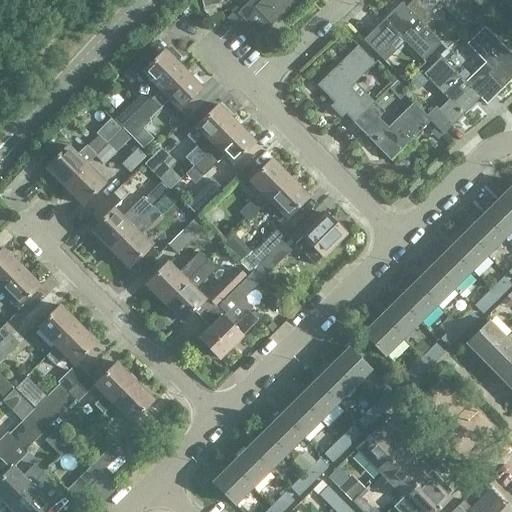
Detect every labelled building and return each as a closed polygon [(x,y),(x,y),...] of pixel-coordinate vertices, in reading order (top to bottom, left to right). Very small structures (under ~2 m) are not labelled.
[(267,0),(266,1),(265,0),(262,0),(254,8),(272,26),(299,0),(267,0)] [(413,0),(405,8),(423,26),(433,17),(430,13),(439,4),(465,30),(482,13),(469,0),(413,0)] [(423,26),(405,8),(401,3),(363,40),(381,59),(391,49),(388,46),(399,36),(424,62),(441,45),(423,26)] [(469,87),(480,99),(486,104),(511,78),(511,56),(484,27),(466,45),(492,71),(482,80),(479,77),(469,87)] [(317,86),(334,104),(330,107),(341,118),(345,115),(353,123),(371,106),(374,103),(365,94),(358,101),(348,90),(375,64),(357,46),(317,86)] [(143,73),(152,82),(114,120),(123,129),(140,112),(153,100),(161,91),(183,70),(176,63),(180,59),(170,49),(166,52),(165,51),(155,60),(147,52),(128,70),(137,78),(143,73)] [(480,99),(469,87),(441,58),(424,75),(449,100),(438,111),(435,108),(425,117),(430,122),(435,128),(443,135),(480,99)] [(402,67),(396,74),(403,81),(410,75),(402,67)] [(202,88),(183,70),(161,91),(180,110),(202,88)] [(104,98),(112,110),(123,103),(115,91),(104,98)] [(123,129),(133,139),(151,122),(149,120),(161,108),(153,100),(140,112),(123,129)] [(371,106),(353,123),(390,161),(430,122),(425,117),(412,104),(387,128),(377,118),(380,115),(371,106)] [(196,146),(185,158),(194,166),(237,124),(219,105),(196,127),(204,135),(195,145),(196,146)] [(98,135),(107,145),(122,130),(111,120),(96,134),(98,135)] [(255,142),(237,124),(194,166),(204,176),(224,155),(233,164),(255,142)] [(430,133),(437,140),(443,135),(435,128),(430,133)] [(98,135),(87,146),(96,156),(107,145),(98,135)] [(96,156),(95,158),(103,166),(116,153),(107,145),(96,156)] [(87,165),(95,158),(96,156),(87,146),(77,155),(68,146),(46,168),(65,187),(87,165)] [(170,157),(161,148),(145,164),(154,172),(170,157)] [(131,173),(144,159),(135,151),(122,165),(131,173)] [(268,201),(291,178),(273,160),(250,182),(268,201)] [(36,161),(23,173),(31,181),(44,169),(36,161)] [(106,184),(87,165),(65,187),(83,206),(106,184)] [(291,178),(268,201),(287,220),(310,197),(291,178)] [(185,206),(196,217),(221,191),(211,181),(185,206)] [(511,187),(499,201),(511,213),(511,187)] [(153,208),(162,216),(177,201),(167,192),(153,207),(153,208)] [(142,197),(122,218),(114,209),(121,202),(113,194),(91,216),(99,224),(92,232),(110,250),(153,207),(142,197)] [(261,209),(252,200),(239,212),(248,221),(261,209)] [(511,233),(511,213),(499,201),(482,217),(505,240),(511,233)] [(153,207),(110,250),(129,268),(134,263),(143,271),(160,255),(159,254),(167,246),(149,228),(161,215),(153,208),(153,207)] [(305,256),(314,265),(345,234),(326,214),(304,236),(314,247),(305,256)] [(482,217),(465,234),(488,257),(505,240),(482,217)] [(168,245),(177,254),(201,232),(192,222),(168,245)] [(278,228),(253,253),(251,251),(244,258),(254,268),(287,236),(278,228)] [(465,234),(448,251),(471,274),(488,257),(465,234)] [(0,253),(0,290),(22,269),(3,250),(0,253)] [(448,251),(431,268),(454,291),(471,274),(448,251)] [(199,253),(188,264),(196,272),(207,261),(199,253)] [(269,256),(251,273),(260,282),(278,265),(269,256)] [(215,269),(207,261),(196,272),(187,281),(164,304),(183,322),(205,300),(195,289),(215,269)] [(164,304),(187,281),(168,262),(146,285),(164,304)] [(206,298),(215,307),(247,276),(238,268),(206,298)] [(454,291),(431,268),(414,284),(437,307),(454,291)] [(22,269),(0,290),(0,309),(9,300),(18,310),(40,287),(22,269)] [(243,298),(260,282),(251,273),(235,290),(243,298)] [(503,277),(489,292),(497,300),(511,286),(503,277)] [(414,284),(397,301),(420,324),(437,307),(414,284)] [(259,321),(240,302),(243,298),(235,290),(218,306),(226,314),(223,316),(200,339),(220,359),(259,321)] [(497,300),(489,292),(474,306),(482,314),(497,300)] [(511,293),(502,303),(510,311),(511,308),(511,293)] [(269,294),(263,300),(263,303),(270,310),(277,303),(269,294)] [(420,324),(397,301),(380,318),(403,341),(420,324)] [(56,347),(78,325),(59,307),(37,328),(56,347)] [(469,311),(455,325),(463,334),(478,319),(469,311)] [(403,341),(380,318),(363,335),(386,358),(403,341)] [(483,363),(506,341),(489,323),(466,346),(483,363)] [(78,325),(56,347),(46,357),(56,366),(65,356),(75,366),(97,344),(78,325)] [(463,334),(455,325),(441,339),(449,348),(463,334)] [(2,328),(0,330),(0,346),(11,336),(2,328)] [(0,362),(19,344),(11,336),(0,346),(0,362)] [(511,368),(511,346),(506,341),(483,363),(500,380),(511,368)] [(421,359),(429,367),(444,352),(436,344),(421,359)] [(332,366),(354,389),(371,372),(349,349),(332,366)] [(429,367),(421,359),(407,373),(415,381),(429,367)] [(95,386),(104,395),(95,405),(103,414),(113,404),(135,382),(117,364),(95,386)] [(332,366),(315,383),(337,406),(354,389),(332,366)] [(511,368),(500,380),(511,392),(511,368)] [(135,382),(113,404),(132,423),(154,401),(135,382)] [(337,406),(315,383),(298,400),(320,423),(337,406)] [(42,418),(67,393),(59,385),(34,410),(42,418)] [(385,395),(372,407),(381,415),(395,401),(387,392),(385,395)] [(67,393),(42,418),(51,426),(76,401),(67,393)] [(320,423),(298,400),(281,417),(303,439),(320,423)] [(372,407),(357,421),(366,430),(381,415),(372,407)] [(42,418),(34,410),(9,435),(17,443),(42,418)] [(281,417),(264,433),(286,456),(303,439),(281,417)] [(51,426),(42,418),(17,443),(26,451),(51,426)] [(353,426),(338,441),(346,450),(361,435),(353,426)] [(381,428),(357,451),(381,475),(383,472),(404,452),(381,428)] [(264,433),(247,450),(269,473),(286,456),(264,433)] [(116,441),(91,466),(100,475),(125,450),(116,441)] [(346,450),(338,441),(324,455),(332,463),(346,450)] [(65,442),(61,446),(65,450),(70,446),(65,442)] [(269,473),(247,450),(230,467),(252,490),(269,473)] [(392,487),(404,499),(428,476),(431,472),(422,463),(419,466),(404,452),(383,472),(381,475),(372,483),(384,495),(392,487)] [(304,474),(313,482),(327,468),(319,460),(304,474)] [(100,475),(91,466),(66,492),(74,500),(100,475)] [(32,486),(13,467),(0,480),(0,498),(10,508),(32,486)] [(252,490),(230,467),(213,484),(235,507),(252,490)] [(43,474),(32,486),(10,508),(13,511),(42,511),(50,504),(41,495),(53,484),(43,474)] [(313,482),(304,474),(290,488),(298,497),(313,482)] [(438,511),(451,500),(428,476),(404,499),(417,511),(438,511)] [(359,491),(348,481),(340,489),(351,500),(359,491)] [(458,508),(462,511),(509,511),(491,493),(490,493),(482,485),(473,494),(481,502),(473,510),(464,502),(458,508)] [(333,511),(342,502),(327,488),(319,496),(333,511)] [(285,493),(271,507),(276,511),(283,511),(293,501),(285,493)] [(351,511),(342,502),(333,511),(334,511),(351,511)]
